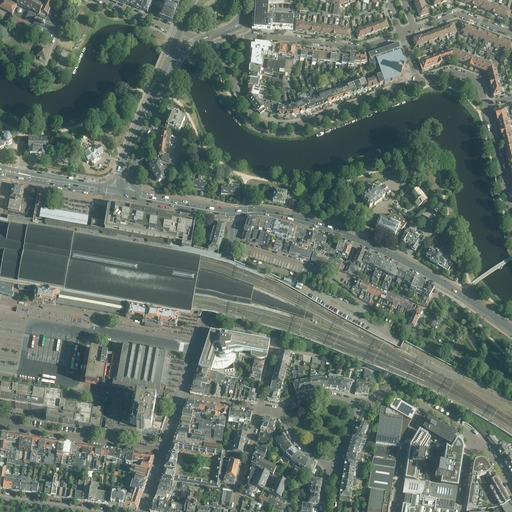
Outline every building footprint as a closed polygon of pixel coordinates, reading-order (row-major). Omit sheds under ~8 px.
[(7,0),(6,0),(3,0),(0,6),(0,7),(13,15),(17,5),(7,0)] [(40,15),(44,6),(38,4),(31,0),(13,0),(14,0),(13,0),(6,0),(7,0),(17,5),(17,4),(34,13),(39,16),(40,15)] [(46,0),(46,2),(44,6),(40,15),(47,19),(47,18),(50,19),(54,9),(54,8),(56,3),(54,3),(56,0),(55,0),(46,0)] [(141,10),(145,0),(137,0),(135,7),(141,10)] [(145,0),(141,10),(148,13),(148,12),(150,7),(151,4),(152,0),(145,0)] [(166,3),(178,8),(181,1),(177,0),(164,0),(164,2),(166,3)] [(480,0),(477,8),(482,10),(486,0),(485,0),(482,0),(483,1),(480,0)] [(486,0),(482,10),(488,12),(491,4),(491,2),(488,0),(488,1),(486,0)] [(163,10),(175,15),(176,15),(175,15),(178,9),(178,8),(166,3),(164,2),(162,1),(161,3),(165,5),(165,6),(163,5),(162,9),(163,10)] [(424,2),(415,6),(417,11),(425,9),(423,5),(425,4),(424,2)] [(252,19),(252,29),(267,30),(271,30),(272,29),(293,30),(293,17),(287,17),(287,16),(272,16),(272,17),(269,17),(269,11),(268,11),(269,4),(268,4),(257,3),(253,3),(253,13),(254,13),(253,19),(252,19)] [(491,4),(488,12),(493,13),(496,4),(494,3),(493,5),(491,4)] [(501,8),(498,15),(503,17),(507,8),(504,7),(503,9),(501,8)] [(417,11),(417,12),(419,17),(421,17),(428,15),(427,12),(431,11),(430,8),(426,9),(425,9),(417,11)] [(160,17),(173,22),(175,15),(163,10),(162,11),(160,11),(158,16),(160,17)] [(39,16),(34,13),(29,24),(33,26),(34,25),(34,26),(33,29),(53,37),(57,26),(54,25),(55,22),(47,19),(40,15),(39,16)] [(29,24),(12,15),(9,21),(30,32),(33,26),(29,24)] [(383,19),(381,20),(384,29),(389,28),(386,20),(385,20),(384,20),(383,21),(383,19)] [(372,23),(370,23),(374,33),(379,31),(376,23),(373,25),(372,23)] [(461,33),(463,34),(462,35),(465,36),(468,27),(463,25),(460,32),(461,33)] [(362,26),(360,27),(363,37),(369,35),(366,27),(363,28),(362,26)] [(452,36),(449,26),(444,28),(447,36),(449,35),(450,37),(452,36)] [(358,30),(356,30),(356,31),(355,31),(358,39),(363,37),(360,27),(357,28),(358,30)] [(468,27),(465,36),(467,37),(468,35),(471,36),(473,29),(468,27)] [(444,28),(439,30),(442,40),(444,39),(445,40),(448,39),(447,36),(444,28)] [(439,30),(433,32),(436,40),(439,39),(439,41),(442,40),(439,30)] [(479,31),(475,40),(477,41),(478,39),(481,40),(484,33),(479,31)] [(433,32),(428,34),(431,44),(434,43),(433,41),(436,40),(433,32)] [(431,44),(428,34),(423,36),(426,44),(428,43),(429,44),(431,44)] [(489,34),(485,44),(488,45),(488,43),(491,44),(494,36),(489,34)] [(423,36),(418,38),(421,47),(424,46),(423,44),(426,44),(423,36)] [(415,47),(416,47),(418,46),(419,48),(421,47),(418,38),(412,39),(415,47)] [(499,38),(496,48),(498,49),(499,47),(501,48),(504,40),(499,38)] [(251,47),(251,48),(250,53),(251,53),(250,67),(251,67),(258,69),(264,70),(266,71),(268,59),(277,61),(278,56),(279,46),(278,46),(278,47),(266,45),(265,45),(264,45),(260,45),(260,44),(253,44),(251,43),(251,47)] [(399,44),(368,55),(369,58),(370,60),(400,50),(399,44)] [(37,56),(40,58),(39,60),(41,61),(42,58),(46,59),(49,49),(41,46),(37,56)] [(279,46),(278,56),(277,61),(268,59),(266,71),(273,72),(283,75),(286,57),(288,48),(279,46)] [(288,48),(286,57),(283,75),(282,81),(281,87),(286,88),(289,88),(294,60),(294,58),(296,49),(288,48)] [(400,50),(370,60),(369,58),(370,67),(378,65),(381,75),(376,77),(379,85),(383,84),(383,83),(384,83),(385,85),(399,80),(399,79),(403,78),(402,75),(401,74),(402,70),(403,71),(407,69),(406,66),(406,65),(401,51),(400,50)] [(449,50),(443,53),(446,62),(452,59),(454,51),(452,50),(449,51),(449,50)] [(454,51),(452,59),(458,62),(462,53),(454,50),(454,51)] [(331,53),(330,61),(329,69),(331,69),(332,62),(336,63),(336,62),(337,53),(336,53),(335,53),(334,52),(333,53),(331,53)] [(443,53),(437,55),(441,64),(446,62),(443,53)] [(462,53),(458,62),(464,64),(468,55),(462,53)] [(343,54),(342,62),(341,70),(340,72),(343,72),(343,70),(344,70),(344,65),(348,65),(350,55),(348,55),(348,54),(346,54),(345,54),(343,54)] [(437,55),(431,57),(435,66),(441,64),(437,55)] [(468,55),(464,64),(470,66),(473,57),(468,55)] [(431,57),(426,59),(429,68),(435,66),(431,57)] [(473,57),(470,66),(475,68),(479,59),(473,57)] [(426,59),(421,61),(420,61),(423,70),(429,68),(426,59)] [(479,59),(475,68),(481,70),(485,62),(479,59)] [(485,62),(481,70),(487,73),(493,67),(491,66),(492,64),(485,62)] [(250,67),(249,73),(250,73),(258,75),(262,76),(263,73),(264,73),(264,74),(272,75),(275,76),(276,73),(273,72),(266,71),(264,70),(261,70),(258,69),(251,67),(251,68),(250,67)] [(493,67),(487,73),(489,79),(498,76),(496,70),(494,71),(493,67)] [(356,76),(357,77),(358,80),(362,92),(365,91),(366,91),(367,91),(367,90),(368,90),(364,79),(364,78),(360,79),(360,78),(359,75),(356,76)] [(498,76),(489,79),(490,85),(499,83),(498,76)] [(371,88),(373,88),(370,79),(370,77),(364,79),(368,90),(368,89),(369,90),(371,89),(371,88)] [(376,77),(370,79),(373,88),(375,87),(376,87),(378,87),(379,86),(379,85),(376,77)] [(268,83),(281,87),(282,81),(269,78),(268,83)] [(250,80),(249,80),(248,85),(249,86),(258,88),(259,81),(251,80),(250,80)] [(358,80),(352,82),(356,94),(357,93),(358,94),(359,93),(360,92),(362,92),(358,80)] [(355,94),(356,94),(352,82),(349,83),(348,81),(346,81),(347,84),(351,96),(353,95),(354,95),(355,95),(355,94)] [(341,86),(345,98),(347,97),(348,98),(349,97),(350,96),(351,96),(347,84),(341,86)] [(249,91),(248,94),(249,95),(258,97),(258,98),(262,100),(264,100),(265,98),(263,97),(261,96),(262,94),(263,91),(268,92),(269,88),(260,86),(260,88),(258,88),(249,86),(248,90),(249,91)] [(331,86),(328,87),(334,102),(336,101),(337,102),(338,101),(338,100),(339,100),(335,88),(332,90),(332,89),(331,86)] [(341,86),(335,88),(339,100),(340,100),(342,100),(342,99),(345,98),(341,86)] [(324,94),(325,95),(328,104),(329,104),(331,104),(331,103),(334,102),(328,87),(326,87),(328,92),(324,93),(324,94)] [(319,97),(320,98),(323,106),(325,105),(326,105),(327,105),(328,104),(325,95),(324,94),(319,96),(319,97)] [(249,97),(248,96),(247,98),(254,107),(253,110),(254,110),(257,110),(258,112),(261,115),(265,111),(273,114),(277,115),(279,105),(279,104),(266,101),(262,100),(258,98),(257,98),(249,96),(249,97)] [(313,98),(314,100),(317,108),(320,107),(322,107),(322,106),(323,106),(320,98),(319,96),(313,98)] [(308,100),(309,102),(311,110),(312,110),(313,110),(314,110),(314,109),(317,108),(314,100),(313,98),(308,100)] [(308,100),(302,102),(305,112),(306,112),(307,112),(308,112),(309,111),(311,110),(309,102),(308,100)] [(296,103),(296,104),(300,114),(301,114),(303,114),(303,113),(305,112),(302,102),(301,101),(296,103)] [(294,105),(291,105),(291,115),(292,115),(293,116),(294,116),(294,115),(295,115),(300,114),(296,104),(294,105)] [(279,105),(277,115),(278,115),(279,116),(280,116),(281,116),(285,116),(285,105),(284,105),(279,105)] [(172,111),(167,124),(165,128),(168,129),(168,128),(173,130),(174,128),(176,129),(175,130),(179,132),(180,131),(181,128),(185,119),(185,118),(181,116),(181,117),(179,117),(179,115),(174,113),(175,112),(172,111)] [(506,114),(497,116),(499,122),(508,120),(508,119),(508,120),(506,114)] [(510,125),(501,128),(502,133),(511,131),(510,125)] [(165,133),(162,132),(162,137),(161,137),(161,138),(160,139),(161,140),(161,141),(161,144),(165,144),(170,145),(171,132),(166,131),(165,133)] [(511,135),(511,131),(502,133),(503,139),(511,137),(511,135)] [(0,150),(4,148),(3,147),(6,145),(9,145),(12,143),(12,142),(9,138),(8,138),(4,140),(1,135),(0,136),(0,150)] [(511,137),(503,139),(505,145),(511,143),(511,137)] [(29,143),(29,146),(29,148),(30,148),(30,154),(36,154),(36,153),(39,154),(45,155),(45,151),(48,151),(48,144),(47,143),(47,142),(30,141),(30,143),(29,143)] [(170,145),(161,144),(160,147),(159,147),(159,149),(160,150),(159,155),(160,155),(160,156),(162,156),(162,155),(163,156),(161,159),(169,163),(169,149),(170,145)] [(91,150),(85,153),(85,154),(83,156),(87,164),(88,163),(90,162),(92,165),(98,161),(98,160),(99,159),(98,158),(100,157),(98,155),(103,152),(99,146),(92,150),(91,150)] [(159,161),(150,167),(149,169),(150,170),(152,171),(154,175),(168,168),(166,165),(162,167),(159,161)] [(169,171),(168,168),(154,175),(156,178),(156,180),(157,182),(159,182),(168,177),(165,173),(169,171)] [(192,189),(199,190),(201,182),(194,181),(192,189)] [(363,197),(362,198),(369,208),(373,205),(374,206),(381,201),(381,200),(385,197),(377,187),(379,185),(382,183),(380,181),(375,185),(375,186),(372,189),(370,186),(364,191),(365,193),(366,193),(366,194),(366,193),(367,194),(366,195),(363,197)] [(201,182),(199,190),(206,192),(206,188),(207,188),(208,183),(201,182)] [(229,185),(228,195),(235,195),(235,193),(238,193),(238,192),(239,192),(239,187),(238,187),(238,186),(229,185)] [(13,186),(9,205),(20,207),(24,188),(13,186)] [(418,189),(414,192),(414,193),(413,196),(412,199),(417,201),(421,206),(427,201),(418,189)] [(287,193),(275,191),(273,202),(285,204),(286,197),(289,198),(290,194),(287,193)] [(63,221),(63,223),(87,227),(88,219),(69,215),(65,214),(55,212),(44,210),(47,194),(42,193),(37,192),(34,210),(33,219),(45,221),(45,218),(63,221)] [(194,221),(195,219),(170,215),(116,205),(116,207),(115,210),(109,209),(108,213),(109,213),(109,216),(108,216),(108,215),(107,215),(106,222),(92,220),(91,227),(119,232),(176,242),(175,245),(182,246),(182,248),(190,250),(190,248),(191,248),(191,246),(192,242),(193,234),(195,225),(195,221),(194,221)] [(410,212),(405,215),(410,221),(415,217),(410,212)] [(396,237),(407,223),(402,220),(403,219),(397,217),(397,216),(391,217),(391,216),(386,218),(386,219),(385,219),(385,218),(381,215),(380,219),(379,219),(375,228),(395,237),(396,237)] [(0,261),(4,263),(2,275),(0,282),(14,285),(18,285),(18,288),(19,290),(28,291),(30,290),(35,291),(33,302),(35,302),(35,303),(38,303),(41,304),(42,304),(54,305),(55,304),(57,297),(58,298),(60,297),(60,293),(64,293),(65,293),(127,304),(125,315),(125,317),(126,318),(142,321),(142,323),(145,323),(147,324),(152,325),(156,325),(158,326),(161,326),(162,326),(162,324),(176,327),(177,326),(179,314),(184,315),(191,316),(200,317),(201,312),(207,298),(251,306),(251,302),(252,302),(312,321),(313,316),(254,291),(253,290),(254,287),(234,279),(215,274),(222,255),(200,250),(190,248),(190,250),(182,248),(182,247),(173,245),(172,243),(171,242),(166,241),(147,238),(91,228),(87,227),(63,223),(54,222),(47,220),(45,222),(45,223),(24,219),(8,216),(7,222),(5,235),(0,234),(0,261)] [(247,222),(245,228),(244,232),(247,233),(248,233),(249,232),(251,232),(252,228),(255,219),(252,219),(252,220),(251,220),(250,220),(249,220),(248,221),(247,222)] [(255,219),(252,228),(252,230),(254,231),(252,239),(255,240),(258,231),(258,230),(261,220),(256,219),(255,219)] [(261,220),(258,230),(258,231),(261,232),(258,241),(257,240),(256,243),(260,245),(261,242),(265,231),(268,221),(262,219),(261,220)] [(268,221),(265,231),(261,242),(265,243),(267,234),(270,235),(271,233),(271,232),(271,233),(274,223),(273,222),(274,222),(273,222),(272,222),(270,221),(270,222),(268,221)] [(271,232),(271,233),(275,234),(275,236),(277,237),(278,235),(281,224),(280,224),(274,222),(273,222),(274,223),(271,233),(271,232)] [(210,243),(209,249),(219,251),(226,225),(216,223),(214,229),(213,229),(212,233),(210,233),(209,235),(208,237),(209,238),(211,239),(210,243)] [(278,235),(277,237),(282,238),(281,239),(286,240),(287,237),(290,227),(281,224),(278,235)] [(412,224),(407,232),(401,242),(405,245),(406,244),(409,246),(416,234),(419,228),(414,224),(412,224)] [(290,227),(287,237),(286,240),(292,242),(293,239),(294,237),(297,229),(290,227)] [(294,237),(293,239),(293,242),(295,243),(296,238),(298,239),(301,230),(297,229),(294,237)] [(305,231),(303,240),(303,241),(304,242),(304,244),(302,244),(302,245),(306,246),(306,245),(307,241),(310,233),(305,231)] [(247,233),(244,232),(242,238),(242,240),(248,241),(251,232),(249,232),(248,233),(247,233)] [(310,233),(307,241),(306,245),(310,246),(310,244),(314,246),(315,244),(318,235),(310,232),(310,233)] [(416,234),(409,246),(411,248),(411,249),(415,251),(422,241),(423,239),(425,238),(425,237),(421,234),(419,237),(416,234)] [(318,235),(315,244),(314,246),(313,249),(309,260),(311,261),(311,260),(315,250),(315,249),(316,247),(316,246),(319,247),(319,246),(322,237),(318,235)] [(322,237),(319,246),(319,247),(322,248),(323,249),(324,247),(325,244),(327,238),(322,237)] [(274,248),(282,251),(284,244),(276,242),(274,248)] [(337,248),(336,252),(335,253),(339,254),(337,259),(340,260),(342,254),(345,245),(339,242),(337,248)] [(282,251),(285,252),(289,254),(292,246),(291,246),(287,245),(287,244),(286,244),(286,245),(285,245),(284,248),(283,248),(282,251)] [(342,254),(342,255),(340,260),(343,261),(345,258),(347,259),(348,257),(352,248),(345,245),(342,254)] [(430,260),(434,263),(440,253),(442,251),(441,250),(439,252),(437,251),(438,249),(432,246),(431,248),(428,246),(423,253),(427,255),(426,256),(427,256),(426,257),(430,260)] [(352,262),(358,250),(352,248),(347,260),(352,262)] [(352,262),(354,263),(353,265),(361,268),(363,264),(367,254),(358,250),(352,262)] [(440,253),(434,263),(438,266),(448,272),(452,264),(448,261),(444,258),(445,256),(440,253)] [(367,254),(363,264),(361,268),(360,269),(363,270),(365,266),(367,267),(368,266),(372,256),(367,254)] [(368,266),(367,267),(367,269),(369,266),(370,267),(369,267),(373,269),(373,268),(374,267),(377,258),(372,256),(368,266)] [(374,267),(373,268),(373,269),(373,270),(375,271),(371,280),(373,281),(372,283),(374,284),(383,261),(377,258),(374,267)] [(388,264),(383,261),(374,284),(375,285),(377,283),(381,274),(383,275),(384,273),(388,264)] [(348,264),(344,272),(345,272),(345,273),(351,275),(357,277),(357,276),(358,274),(360,269),(355,267),(348,264)] [(388,264),(384,273),(383,275),(386,276),(381,288),(384,289),(390,276),(394,266),(388,264)] [(394,266),(390,276),(384,289),(387,291),(392,279),(395,280),(396,278),(399,269),(394,266)] [(399,269),(395,280),(393,283),(397,285),(399,280),(403,271),(399,269)] [(399,280),(397,285),(400,286),(401,283),(403,284),(404,282),(407,273),(403,271),(399,280)] [(411,275),(407,284),(405,289),(407,290),(408,288),(410,289),(415,278),(411,275)] [(410,289),(410,290),(415,292),(420,280),(415,278),(410,289)] [(301,283),(289,279),(287,285),(299,289),(301,283)] [(352,290),(357,292),(358,289),(361,281),(356,279),(353,287),(352,290)] [(420,280),(415,292),(421,294),(425,283),(420,280)] [(361,281),(357,292),(358,292),(359,290),(362,292),(366,283),(361,281)] [(370,285),(366,283),(362,292),(362,293),(363,293),(365,291),(367,292),(370,286),(370,285)] [(428,288),(430,286),(426,283),(425,283),(421,294),(420,296),(423,298),(422,300),(423,300),(426,295),(427,291),(429,288),(428,288)] [(0,294),(11,298),(13,298),(13,297),(14,296),(14,295),(14,293),(13,293),(12,293),(13,288),(12,287),(12,288),(0,285),(0,294)] [(367,292),(365,297),(365,298),(369,299),(370,298),(367,297),(369,293),(371,294),(374,287),(370,285),(370,286),(367,292)] [(429,298),(434,288),(430,286),(428,288),(429,288),(427,291),(426,295),(423,300),(422,304),(425,305),(429,298)] [(371,294),(370,298),(369,298),(372,299),(374,295),(376,296),(379,289),(374,287),(371,294)] [(379,289),(376,296),(374,300),(377,301),(378,298),(378,297),(380,298),(383,291),(379,289)] [(383,291),(380,298),(378,303),(381,304),(382,302),(384,303),(388,293),(383,291)] [(60,293),(60,297),(58,298),(57,297),(55,304),(125,317),(125,315),(127,304),(66,294),(65,293),(64,293),(60,293)] [(388,293),(384,303),(383,305),(386,306),(388,302),(389,302),(392,295),(388,293)] [(396,296),(391,308),(394,309),(395,305),(397,306),(401,298),(396,296)] [(405,300),(400,311),(402,312),(404,309),(406,310),(409,302),(405,300)] [(0,303),(0,345),(76,359),(83,318),(47,312),(48,306),(44,305),(33,304),(32,309),(0,303)] [(411,311),(414,312),(421,315),(423,309),(416,306),(413,304),(411,311)] [(413,314),(412,317),(418,319),(421,315),(414,312),(411,311),(410,313),(413,314)] [(410,321),(407,319),(405,324),(408,325),(408,326),(414,328),(416,324),(410,321)] [(435,319),(432,324),(436,327),(438,327),(441,322),(435,319)] [(217,333),(211,331),(199,368),(211,372),(211,371),(218,373),(217,376),(225,377),(231,378),(236,379),(238,379),(239,378),(242,364),(244,358),(239,357),(239,354),(251,356),(251,357),(253,358),(255,359),(257,359),(259,360),(262,360),(265,360),(267,359),(269,344),(220,335),(220,337),(218,337),(218,336),(217,335),(217,333)] [(90,350),(86,372),(82,372),(81,375),(86,375),(84,384),(102,387),(101,391),(96,390),(95,393),(100,394),(100,398),(104,399),(104,402),(107,403),(108,402),(107,402),(108,401),(108,400),(110,400),(109,407),(108,412),(107,412),(106,416),(107,416),(105,429),(114,430),(119,431),(119,432),(124,433),(125,432),(136,434),(135,437),(139,438),(140,435),(141,435),(141,436),(154,438),(154,437),(157,438),(157,440),(160,440),(163,431),(161,431),(166,417),(159,416),(162,401),(163,402),(163,403),(167,403),(167,402),(168,403),(169,396),(163,395),(164,388),(168,367),(168,365),(169,365),(170,361),(169,360),(169,359),(165,358),(166,355),(155,353),(154,353),(150,352),(151,352),(150,352),(138,350),(135,350),(135,349),(134,349),(123,348),(123,351),(122,351),(118,350),(118,351),(119,351),(118,358),(117,357),(116,362),(113,361),(114,354),(115,349),(114,349),(111,349),(111,348),(109,348),(108,349),(108,350),(108,354),(90,350)] [(462,354),(450,348),(448,352),(460,358),(462,354)] [(280,351),(278,358),(289,360),(290,360),(291,360),(293,355),(293,354),(280,351)] [(278,358),(276,364),(287,366),(288,364),(289,364),(290,360),(289,360),(278,358)] [(255,360),(253,367),(263,369),(265,362),(255,360)] [(251,374),(261,376),(263,369),(253,367),(252,367),(251,374)] [(211,372),(199,368),(194,383),(206,385),(209,385),(210,380),(216,381),(216,383),(218,384),(217,386),(219,387),(219,389),(223,389),(224,383),(224,380),(225,377),(217,376),(218,373),(211,371),(211,372)] [(275,370),(273,376),(284,378),(286,372),(275,370)] [(370,371),(365,370),(363,380),(366,380),(367,375),(373,376),(370,371)] [(328,379),(327,389),(334,390),(336,381),(336,380),(337,377),(331,376),(332,373),(329,372),(328,379)] [(310,378),(310,380),(312,390),(318,389),(318,379),(319,375),(310,377),(310,378)] [(273,376),(271,383),(281,385),(282,385),(283,385),(284,378),(273,376)] [(343,381),(340,391),(349,393),(349,392),(350,392),(353,382),(355,377),(353,376),(351,380),(343,379),(343,380),(343,381)] [(303,378),(304,381),(306,391),(312,390),(310,380),(310,378),(310,377),(307,377),(306,377),(305,377),(304,378),(303,378)] [(318,379),(318,389),(327,389),(328,379),(327,379),(327,377),(323,377),(323,379),(318,379)] [(336,381),(334,390),(340,391),(343,381),(343,380),(343,378),(337,377),(336,380),(336,381)] [(208,393),(207,397),(213,397),(216,383),(216,381),(210,380),(209,385),(209,386),(208,393)] [(223,389),(221,399),(228,400),(230,390),(231,381),(224,380),(224,383),(227,384),(226,389),(223,389)] [(292,383),(296,393),(297,394),(306,392),(306,391),(304,381),(303,380),(298,381),(298,382),(292,383)] [(194,383),(192,388),(204,390),(204,396),(207,397),(208,393),(206,392),(206,389),(206,385),(194,383)] [(272,383),(270,390),(279,392),(280,392),(282,385),(281,385),(271,383),(272,383)] [(356,384),(355,393),(355,395),(361,396),(362,395),(363,385),(356,384)] [(363,385),(362,395),(368,396),(369,391),(369,390),(370,387),(369,387),(370,384),(363,384),(363,385)] [(252,390),(250,403),(254,404),(258,389),(252,387),(252,390)] [(0,404),(0,405),(0,406),(11,408),(16,409),(27,411),(32,412),(32,411),(43,413),(48,414),(47,420),(47,421),(52,422),(53,422),(101,430),(104,411),(61,405),(61,403),(62,397),(3,388),(3,392),(2,394),(2,393),(2,394),(0,393),(0,404)] [(279,392),(270,390),(267,401),(276,403),(277,403),(278,403),(279,402),(280,401),(280,400),(280,399),(279,398),(280,393),(281,394),(281,392),(280,392),(279,392)] [(395,398),(389,409),(395,412),(403,416),(411,421),(417,411),(413,408),(413,409),(401,402),(395,398)] [(187,402),(182,417),(201,420),(202,417),(200,417),(200,414),(195,413),(195,411),(195,410),(195,407),(194,407),(195,403),(187,402)] [(205,409),(206,409),(207,409),(207,412),(211,413),(215,413),(216,406),(205,404),(205,409)] [(381,407),(377,435),(373,457),(387,459),(387,461),(373,459),(368,489),(391,492),(394,470),(399,439),(401,439),(411,421),(403,416),(402,418),(389,416),(389,415),(386,413),(387,408),(381,407)] [(210,418),(211,413),(207,412),(206,412),(206,414),(202,413),(202,417),(201,420),(205,421),(205,417),(210,418)] [(225,422),(226,415),(222,415),(220,414),(218,414),(215,413),(211,413),(210,418),(220,420),(219,421),(225,422)] [(246,413),(244,421),(244,424),(247,425),(246,429),(248,429),(250,422),(252,413),(246,413)] [(195,424),(203,425),(203,421),(201,420),(182,417),(180,423),(192,424),(192,425),(194,425),(195,424)] [(225,422),(219,421),(220,420),(210,418),(210,422),(216,423),(216,426),(224,427),(225,427),(225,422)] [(263,418),(261,428),(262,428),(267,430),(270,420),(269,420),(270,419),(263,418)] [(457,423),(469,428),(471,423),(459,418),(457,423)] [(429,419),(423,429),(437,437),(436,438),(437,439),(437,440),(444,444),(445,442),(451,446),(455,439),(454,438),(456,435),(455,434),(454,433),(429,419)] [(270,420),(267,430),(273,431),(274,431),(276,422),(270,420)] [(202,429),(215,432),(223,433),(224,427),(216,426),(216,423),(210,422),(205,421),(203,421),(203,425),(202,429)] [(202,429),(203,425),(195,424),(194,425),(192,425),(192,424),(180,423),(179,428),(202,432),(202,429)] [(354,432),(354,433),(356,433),(354,437),(362,440),(362,439),(363,439),(363,437),(365,437),(365,436),(368,428),(369,426),(360,423),(358,429),(356,428),(355,431),(354,431),(354,432)] [(473,424),(473,425),(486,438),(490,433),(473,424)] [(179,428),(177,433),(186,435),(190,435),(201,437),(202,432),(179,428)] [(201,437),(205,438),(222,441),(223,433),(215,432),(202,429),(202,432),(201,437)] [(405,480),(457,487),(458,481),(460,471),(463,450),(463,449),(463,448),(463,447),(463,446),(462,445),(462,444),(461,443),(460,442),(459,441),(458,440),(457,440),(451,450),(446,448),(430,438),(419,431),(410,447),(409,453),(408,457),(405,480)] [(0,445),(0,457),(5,458),(8,440),(9,433),(2,432),(0,445)] [(235,439),(236,439),(245,442),(247,435),(242,433),(237,432),(235,432),(234,435),(236,436),(235,439)] [(8,440),(5,458),(8,459),(7,463),(15,465),(16,460),(17,460),(19,450),(21,435),(9,433),(8,440)] [(259,437),(257,442),(262,443),(264,443),(267,444),(267,440),(267,439),(267,434),(263,434),(263,435),(262,435),(263,438),(259,437)] [(490,436),(487,438),(489,440),(494,447),(503,441),(502,440),(491,434),(490,436)] [(28,436),(21,435),(19,450),(25,451),(28,436)] [(173,444),(182,445),(220,451),(221,445),(204,443),(205,438),(201,437),(190,435),(189,441),(185,440),(175,438),(174,440),(173,444)] [(283,435),(275,440),(273,442),(276,447),(278,445),(280,449),(288,442),(287,440),(283,435)] [(34,437),(28,436),(25,451),(31,452),(32,447),(34,437)] [(37,457),(40,438),(34,437),(32,447),(30,462),(36,463),(37,457)] [(349,446),(349,447),(359,450),(360,450),(362,451),(366,440),(363,439),(362,439),(362,440),(354,437),(353,437),(352,437),(353,437),(351,441),(350,443),(349,447),(349,446)] [(44,453),(46,439),(40,438),(37,457),(43,458),(44,453)] [(46,439),(44,453),(48,454),(50,454),(51,451),(53,440),(46,439)] [(234,445),(234,446),(243,448),(245,442),(236,439),(235,439),(234,443),(234,445)] [(55,466),(56,460),(57,452),(59,441),(54,440),(53,440),(51,451),(50,455),(50,459),(49,465),(55,466)] [(63,457),(64,449),(64,448),(65,442),(64,442),(59,441),(57,452),(56,460),(55,464),(61,465),(63,457)] [(503,441),(494,447),(501,456),(508,452),(508,451),(505,446),(508,444),(503,441)] [(64,449),(63,457),(69,457),(70,452),(71,443),(65,442),(64,448),(64,449)] [(288,442),(280,449),(279,449),(284,456),(285,455),(292,448),(288,443),(288,442)] [(77,450),(76,453),(74,468),(80,469),(82,453),(84,445),(78,444),(77,450)] [(224,458),(225,451),(220,451),(182,445),(173,444),(161,480),(181,483),(182,483),(182,486),(188,487),(197,488),(197,485),(208,487),(210,487),(219,489),(220,482),(221,476),(222,472),(222,470),(222,467),(223,464),(223,461),(224,458)] [(90,446),(84,445),(82,453),(80,469),(80,470),(86,471),(90,446)] [(232,445),(231,448),(233,448),(232,451),(228,450),(227,452),(234,453),(235,452),(242,454),(243,448),(234,446),(234,445),(232,445)] [(92,472),(95,456),(96,447),(90,446),(86,471),(92,472)] [(256,447),(254,455),(265,458),(267,450),(266,450),(266,447),(263,447),(260,448),(256,447)] [(349,447),(347,454),(357,457),(362,458),(363,454),(359,453),(360,450),(359,450),(349,447)] [(292,448),(285,455),(283,457),(287,460),(286,461),(288,463),(290,461),(291,460),(291,461),(298,453),(292,448)] [(109,449),(107,462),(113,463),(115,450),(109,449)] [(121,451),(115,450),(113,463),(119,464),(120,461),(120,460),(121,451)] [(134,453),(127,452),(126,462),(132,463),(132,462),(133,462),(134,453)] [(508,452),(501,456),(506,464),(507,467),(511,464),(511,456),(511,457),(508,452)] [(142,454),(134,453),(133,462),(141,463),(142,454)] [(298,453),(291,461),(291,460),(290,461),(293,464),(293,465),(296,467),(297,466),(303,457),(298,453)] [(152,465),(155,457),(142,454),(141,463),(152,465)] [(345,461),(356,463),(361,464),(362,458),(357,457),(347,454),(345,461)] [(254,456),(252,464),(253,465),(273,476),(277,468),(265,462),(266,459),(265,458),(261,457),(259,459),(255,457),(254,456)] [(303,457),(297,466),(296,467),(300,470),(300,469),(303,471),(304,470),(309,461),(303,457)] [(229,463),(228,466),(238,468),(240,462),(238,462),(233,460),(224,458),(223,461),(229,463)] [(309,461),(304,470),(312,474),(314,475),(317,471),(314,469),(317,465),(309,461)] [(345,461),(344,468),(355,470),(357,470),(358,463),(356,463),(345,461)] [(509,503),(491,472),(490,470),(487,465),(487,464),(486,463),(485,462),(484,462),(483,461),(482,461),(481,461),(480,461),(479,461),(478,461),(477,462),(476,462),(475,463),(474,464),(473,465),(473,466),(473,467),(473,468),(467,507),(481,509),(488,508),(488,509),(501,507),(509,503)] [(132,467),(140,469),(150,471),(152,465),(141,463),(133,462),(132,462),(132,463),(132,467)] [(228,469),(227,471),(237,474),(238,468),(228,466),(223,464),(222,467),(228,469)] [(267,503),(282,510),(284,506),(285,504),(287,501),(281,499),(285,488),(286,488),(288,483),(287,483),(278,479),(272,492),(264,489),(270,475),(262,472),(260,476),(258,475),(260,470),(251,466),(247,485),(259,490),(263,492),(265,493),(270,495),(269,498),(267,503)] [(134,474),(136,475),(147,479),(149,472),(150,472),(150,471),(140,469),(132,467),(129,467),(128,471),(128,473),(130,473),(132,474),(134,474)] [(344,468),(343,475),(354,477),(355,470),(344,468)] [(226,473),(225,477),(236,479),(237,474),(227,471),(222,470),(222,472),(226,473)] [(130,478),(131,481),(145,485),(147,479),(136,475),(134,474),(132,474),(131,477),(130,478)] [(5,479),(3,489),(11,490),(13,480),(14,476),(12,475),(9,475),(9,477),(5,476),(5,479)] [(342,482),(353,484),(362,485),(362,482),(355,481),(355,480),(354,480),(355,477),(354,477),(343,475),(342,482)] [(13,480),(11,490),(20,491),(21,482),(22,477),(14,476),(13,480)] [(33,484),(31,493),(37,494),(39,485),(39,483),(36,482),(36,477),(34,476),(33,482),(33,484)] [(220,482),(223,483),(234,485),(236,479),(225,477),(221,476),(220,482)] [(82,500),(82,501),(88,502),(90,492),(92,482),(92,478),(86,477),(85,482),(84,491),(82,500)] [(125,488),(130,489),(130,490),(132,490),(143,493),(145,485),(131,481),(130,478),(128,477),(126,484),(127,484),(125,488)] [(309,487),(311,487),(321,488),(322,481),(314,480),(314,478),(313,478),(310,477),(309,481),(310,481),(310,483),(309,483),(308,486),(309,487)] [(76,493),(75,500),(77,500),(82,501),(82,500),(84,491),(85,482),(78,480),(77,487),(76,493)] [(161,480),(159,486),(180,489),(181,483),(161,480)] [(457,487),(405,480),(403,495),(405,495),(417,497),(440,500),(455,502),(457,487)] [(58,488),(56,497),(62,498),(63,489),(64,481),(62,481),(61,484),(60,489),(58,488)] [(90,492),(88,502),(89,502),(90,502),(90,503),(91,503),(95,503),(97,492),(99,483),(92,482),(90,492)] [(342,482),(341,489),(352,491),(353,488),(361,489),(362,485),(353,484),(342,482)] [(46,484),(44,495),(51,496),(53,484),(46,483),(46,484)] [(181,483),(180,489),(180,491),(187,492),(188,487),(182,486),(182,483),(181,483)] [(39,485),(37,494),(44,495),(46,484),(42,484),(42,486),(39,485)] [(247,485),(244,494),(251,497),(253,492),(257,494),(259,490),(247,485)] [(69,491),(67,499),(75,500),(76,493),(77,487),(73,486),(72,489),(69,488),(69,490),(69,491)] [(185,504),(184,511),(194,511),(196,503),(197,503),(199,488),(197,488),(188,487),(186,504),(185,504)] [(308,494),(309,494),(320,496),(321,488),(311,487),(309,487),(308,491),(309,492),(308,494)] [(341,489),(340,496),(341,496),(341,497),(347,498),(351,498),(354,498),(354,494),(351,494),(352,491),(341,489)] [(111,490),(111,495),(109,506),(124,508),(127,499),(128,493),(111,490)] [(127,499),(124,508),(136,510),(137,510),(143,493),(132,490),(129,500),(127,499)] [(387,511),(390,494),(370,491),(369,495),(366,511),(387,511)] [(97,492),(95,503),(100,504),(101,504),(102,505),(104,494),(97,492)] [(259,500),(267,503),(269,498),(263,496),(265,493),(263,492),(261,495),(259,500)] [(104,494),(102,505),(109,506),(111,495),(104,494)] [(307,504),(308,504),(318,506),(320,496),(309,494),(308,494),(307,494),(306,498),(308,498),(307,504)] [(453,511),(455,502),(417,497),(405,495),(404,505),(411,506),(410,510),(415,510),(414,511),(453,511)] [(155,497),(154,502),(150,511),(158,511),(160,498),(155,497)] [(176,511),(177,506),(178,500),(172,500),(172,502),(171,503),(170,511),(176,511)] [(170,511),(171,503),(165,502),(163,511),(170,511)] [(178,506),(176,511),(184,511),(185,504),(181,503),(178,503),(178,506)] [(197,506),(195,511),(203,511),(204,507),(199,507),(200,503),(197,503),(197,506)] [(302,505),(301,511),(317,511),(318,506),(308,504),(307,504),(301,503),(300,505),(302,505)] [(511,511),(511,507),(509,503),(501,507),(503,511),(511,511)]
